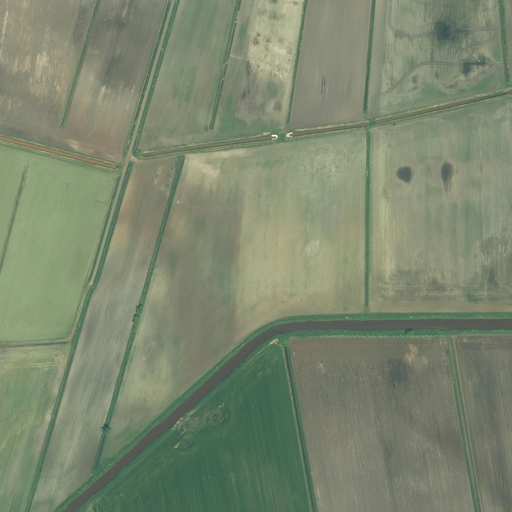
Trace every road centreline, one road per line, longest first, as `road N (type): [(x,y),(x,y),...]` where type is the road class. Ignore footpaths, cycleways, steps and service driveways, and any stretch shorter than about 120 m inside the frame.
road 1 (track): [(511,315),(273,321),(56,511)]
road 2 (unclassified): [(91,283),(173,0)]
road 3 (track): [(91,283),(70,335),(0,345)]
